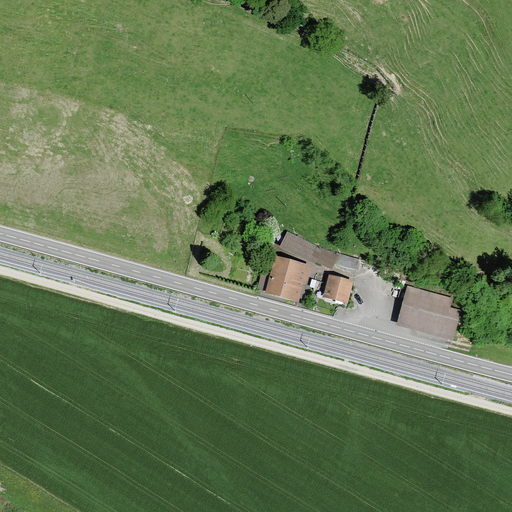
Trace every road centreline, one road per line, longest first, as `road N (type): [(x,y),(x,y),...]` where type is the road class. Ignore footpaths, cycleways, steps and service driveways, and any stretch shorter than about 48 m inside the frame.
road 1 (secondary): [(511,372),(0,231)]
road 2 (track): [(0,271),(511,412)]
